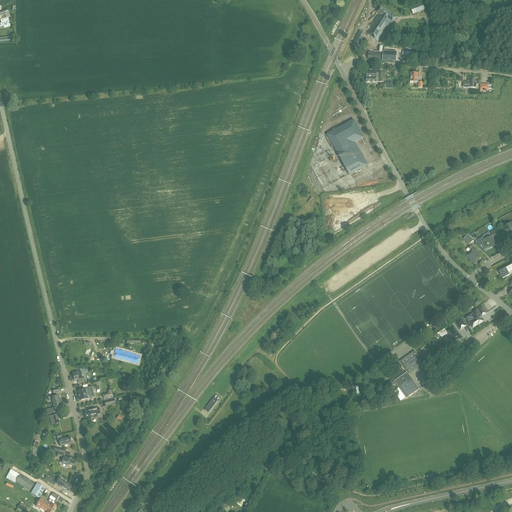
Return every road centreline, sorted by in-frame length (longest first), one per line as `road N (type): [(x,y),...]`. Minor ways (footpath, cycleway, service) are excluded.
road 1 (unclassified): [(70,511),(84,478),(0,105)]
road 2 (unclassified): [(470,278),(428,230),(341,69)]
road 3 (track): [(312,403),(179,511)]
road 4 (residential): [(341,69),(364,62),(484,72)]
